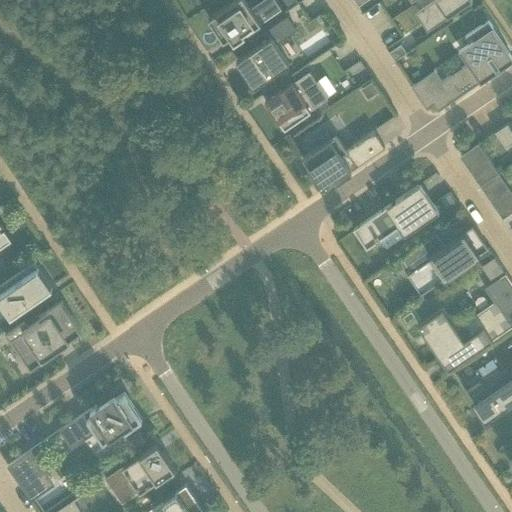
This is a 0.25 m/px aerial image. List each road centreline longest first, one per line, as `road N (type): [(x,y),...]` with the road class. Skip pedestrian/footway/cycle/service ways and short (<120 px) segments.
road 1 (residential): [(494,511),(296,227)]
road 2 (residential): [(137,336),(258,511)]
road 3 (residential): [(296,227),(137,336)]
road 4 (residential): [(0,429),(137,336)]
road 5 (residential): [(428,135),(335,0)]
road 6 (residential): [(296,227),(428,135)]
road 7 (residential): [(511,259),(428,135)]
